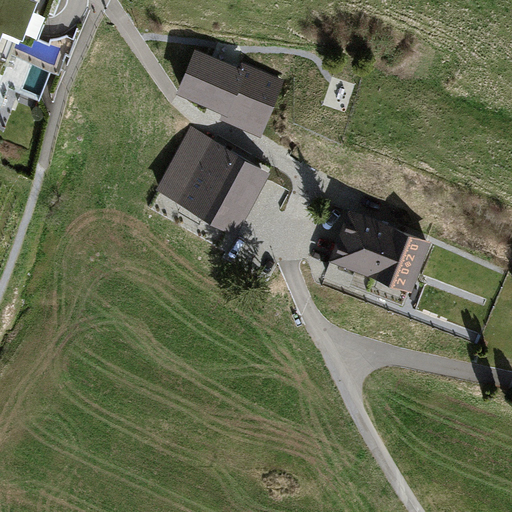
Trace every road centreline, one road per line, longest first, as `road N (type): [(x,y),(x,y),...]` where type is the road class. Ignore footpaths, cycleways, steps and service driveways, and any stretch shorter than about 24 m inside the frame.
road 1 (residential): [(416,511),(362,431),(290,255),(297,187),(207,126)]
road 2 (track): [(207,126),(100,0)]
